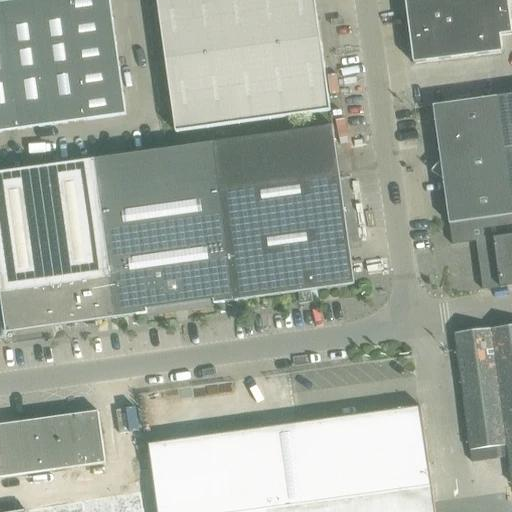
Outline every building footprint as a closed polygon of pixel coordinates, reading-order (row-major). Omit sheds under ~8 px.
[(32,0),(3,4),(14,80),(46,75),(35,0),(32,0)] [(72,21),(69,0),(35,0),(46,75),(79,71),(76,46),(72,21)] [(69,0),(72,21),(112,15),(110,0),(69,0)] [(330,111),(314,0),(157,0),(176,133),(330,111)] [(405,0),(407,16),(458,10),(456,0),(405,0)] [(508,4),(507,0),(456,0),(458,10),(508,4)] [(0,4),(0,81),(14,80),(3,4),(0,4)] [(511,28),(508,4),(458,10),(461,34),(511,28)] [(407,16),(410,40),(461,34),(458,10),(407,16)] [(112,15),(72,21),(76,46),(116,40),(112,15)] [(511,35),(511,33),(511,28),(461,34),(464,59),(502,54),(500,37),(511,35)] [(413,65),(464,59),(461,34),(410,40),(413,65)] [(116,40),(76,46),(79,71),(119,65),(116,40)] [(83,95),(123,90),(119,65),(79,71),(83,95)] [(86,121),(83,95),(79,71),(46,75),(53,126),(86,121)] [(14,80),(21,130),(53,126),(46,75),(14,80)] [(0,81),(0,133),(21,130),(14,80),(0,81)] [(83,95),(86,121),(126,116),(123,90),(83,95)] [(511,95),(493,98),(508,216),(511,215),(511,212),(511,211),(511,95)] [(493,98),(433,106),(449,224),(508,216),(493,98)] [(333,127),(213,144),(235,302),(355,285),(333,127)] [(213,144),(94,160),(116,319),(124,317),(147,314),(147,310),(213,301),(214,305),(235,302),(213,144)] [(94,160),(0,173),(0,288),(6,334),(116,319),(94,160)] [(449,224),(451,244),(476,241),(482,290),(511,285),(511,211),(511,212),(511,215),(508,216),(449,224)] [(511,326),(453,334),(471,463),(507,459),(510,485),(511,484),(511,326)] [(306,505),(252,511),(434,511),(431,488),(420,408),(295,425),(306,505)] [(80,468),(106,464),(99,413),(73,416),(80,468)] [(73,416),(48,420),(55,471),(80,468),(73,416)] [(48,420),(23,423),(30,475),(55,471),(48,420)] [(23,423),(0,426),(0,465),(2,479),(30,475),(23,423)] [(111,497),(113,511),(143,511),(140,492),(111,497)] [(83,511),(113,511),(111,497),(82,502),(83,511)] [(54,511),(83,511),(82,502),(54,506),(54,511)]
